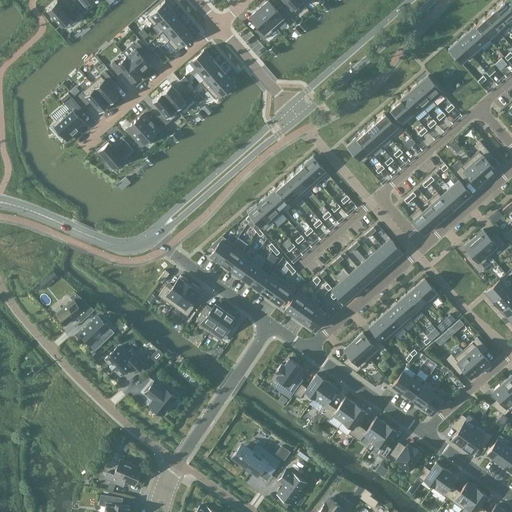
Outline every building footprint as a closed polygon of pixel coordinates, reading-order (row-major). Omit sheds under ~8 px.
[(78,0),(75,3),(83,12),(88,7),(86,4),(90,0),(78,0)] [(163,0),(145,16),(153,25),(157,22),(171,9),(164,0),(163,0)] [(267,0),(258,8),(276,27),(289,15),(282,7),(277,11),(267,0)] [(299,0),(283,0),(286,3),(282,7),(289,15),(303,4),(299,0)] [(511,0),(503,0),(503,1),(511,10),(511,0)] [(56,1),(46,9),(60,26),(61,25),(64,29),(73,21),(78,16),(70,7),(65,11),(56,1)] [(506,22),(509,26),(511,22),(511,10),(503,1),(494,9),(506,22)] [(258,8),(250,16),(259,27),(254,31),(262,39),(276,27),(258,8)] [(171,9),(157,22),(163,29),(178,16),(171,9)] [(494,9),(485,16),(497,30),(506,22),(494,9)] [(163,29),(161,31),(168,39),(185,24),(178,16),(163,29)] [(488,38),(497,30),(485,16),(476,24),(488,38)] [(168,39),(167,40),(174,49),(193,33),(185,24),(168,39)] [(476,24),(467,32),(479,46),(488,38),(476,24)] [(467,32),(458,40),(470,54),(479,46),(467,32)] [(470,54),(458,40),(449,48),(460,62),(470,54)] [(135,48),(126,56),(140,73),(149,64),(140,54),(145,50),(137,41),(132,45),(135,48)] [(204,49),(189,62),(196,70),(211,57),(204,49)] [(114,61),(109,65),(117,74),(122,70),(131,81),(140,73),(126,56),(116,64),(114,61)] [(211,57),(196,70),(203,78),(218,65),(211,57)] [(501,59),(495,65),(498,68),(504,62),(501,59)] [(203,78),(200,81),(207,90),(225,74),(218,65),(203,78)] [(492,67),(486,73),(489,76),(495,70),(492,67)] [(100,74),(91,82),(108,103),(118,94),(118,93),(117,94),(109,84),(113,80),(105,71),(100,75),(100,74)] [(225,74),(207,90),(215,98),(233,82),(225,74)] [(417,84),(432,101),(442,92),(427,75),(417,84)] [(483,75),(477,81),(479,84),(486,78),(483,75)] [(82,91),(77,95),(85,104),(90,100),(98,110),(98,111),(108,103),(91,82),(81,91),(82,91)] [(170,84),(161,92),(179,112),(193,100),(185,91),(180,95),(170,84)] [(417,84),(408,91),(423,108),(432,101),(417,84)] [(414,117),(423,108),(408,91),(399,99),(411,113),(414,117)] [(56,120),(50,124),(59,134),(61,132),(65,138),(67,139),(72,134),(73,132),(76,129),(78,129),(85,123),(76,113),(82,109),(67,92),(60,98),(64,103),(51,114),(56,120)] [(161,92),(152,100),(162,111),(157,115),(165,124),(179,112),(161,92)] [(396,114),(393,117),(399,123),(411,113),(399,99),(390,107),(396,114)] [(445,108),(448,111),(454,106),(451,103),(445,108)] [(436,116),(439,119),(445,114),(442,111),(436,116)] [(390,137),(402,127),(399,123),(393,117),(390,119),(384,112),(375,120),(390,137)] [(143,113),(126,128),(141,145),(158,130),(143,113)] [(436,122),(433,119),(427,124),(430,127),(436,122)] [(375,120),(366,128),(381,145),(390,137),(375,120)] [(372,153),(381,145),(366,128),(357,136),(372,153)] [(357,136),(347,145),(362,162),(372,153),(357,136)] [(108,142),(99,150),(103,154),(100,157),(106,164),(109,161),(113,166),(133,149),(123,138),(112,147),(108,142)] [(478,150),(469,158),(486,177),(495,169),(487,160),(492,155),(480,141),(474,146),(478,150)] [(402,152),(399,149),(393,154),(396,157),(402,152)] [(303,164),(318,181),(327,173),(312,156),(303,164)] [(393,159),(390,156),(384,162),(387,165),(393,159)] [(477,184),(486,177),(469,158),(455,170),(464,180),(469,175),(477,184)] [(303,164),(294,172),(308,189),(318,181),(303,164)] [(375,169),(378,173),(384,167),(381,164),(375,169)] [(299,197),(308,189),(294,172),(285,180),(299,197)] [(458,179),(449,187),(460,201),(470,193),(458,179)] [(285,180),(275,188),(287,201),(290,205),(299,197),(285,180)] [(451,209),(460,201),(449,187),(440,195),(437,191),(436,191),(451,209)] [(267,195),(279,209),(287,201),(275,188),(267,195)] [(436,191),(428,199),(431,203),(442,216),(451,209),(436,191)] [(279,209),(267,195),(258,204),(272,221),(282,212),(279,209)] [(346,195),(340,200),(343,203),(349,198),(346,195)] [(442,216),(431,203),(428,199),(427,200),(430,203),(422,211),(419,207),(418,207),(433,224),(442,216)] [(511,215),(511,202),(511,201),(501,210),(506,215),(509,212),(511,215)] [(340,206),(337,203),(331,208),(334,211),(340,206)] [(263,229),(272,221),(258,204),(248,212),(263,229)] [(433,224),(418,207),(409,215),(412,219),(424,232),(433,224)] [(330,214),(328,211),(322,216),(324,219),(330,214)] [(319,219),(313,224),(315,227),(321,222),(319,219)] [(312,230),(310,227),(304,232),(306,235),(312,230)] [(482,229),(473,237),(490,256),(504,244),(496,234),(490,238),(482,229)] [(301,234),(295,240),(297,243),(303,238),(301,234)] [(220,261),(233,243),(222,235),(209,246),(213,248),(210,254),(220,261)] [(392,258),(401,251),(389,237),(381,245),(392,258)] [(481,264),(490,256),(473,237),(464,245),(472,254),(467,258),(479,272),(484,267),(481,264)] [(286,248),(288,251),(294,245),(292,242),(286,248)] [(233,243),(220,261),(229,268),(243,250),(233,243)] [(381,245),(373,252),(384,265),(392,258),(381,245)] [(239,275),(252,257),(243,250),(229,268),(239,275)] [(373,252),(364,259),(376,272),(384,265),(373,252)] [(252,257),(239,275),(249,282),(262,264),(252,257)] [(368,280),(376,272),(364,259),(356,266),(368,280)] [(260,268),(263,264),(262,264),(249,282),(259,289),(272,271),(269,275),(260,268)] [(356,266),(348,273),(360,287),(368,280),(356,266)] [(52,270),(44,277),(49,283),(58,276),(54,272),(52,270)] [(165,270),(157,279),(161,282),(169,273),(165,270)] [(268,296),(282,278),(272,271),(259,289),(268,296)] [(352,294),(360,287),(348,273),(340,280),(352,294)] [(186,282),(187,279),(180,274),(170,288),(165,284),(158,295),(167,301),(172,305),(188,283),(186,282)] [(279,303),(284,296),(287,298),(295,287),(282,278),(268,296),(279,303)] [(414,286),(429,303),(439,295),(424,278),(414,286)] [(485,290),(494,299),(507,288),(499,278),(485,290)] [(338,295),(343,301),(352,294),(340,280),(332,288),(335,292),(338,295)] [(191,282),(190,284),(188,283),(172,305),(187,315),(194,305),(189,301),(198,287),(191,282)] [(429,303),(414,286),(405,294),(417,307),(426,299),(429,303)] [(295,315),(308,297),(298,289),(295,293),(292,291),(295,288),(295,287),(287,298),(290,300),(284,308),(295,315)] [(502,308),(511,299),(511,293),(507,288),(494,299),(502,308)] [(73,298),(56,313),(65,324),(76,314),(81,320),(95,307),(77,290),(71,295),(73,298)] [(417,307),(405,294),(396,302),(411,319),(411,318),(408,315),(417,307)] [(304,322),(316,306),(316,305),(317,303),(308,297),(295,315),(304,322)] [(511,315),(511,299),(502,308),(509,317),(511,315)] [(211,329),(225,309),(215,302),(210,309),(206,305),(196,318),(211,329)] [(402,327),(411,319),(396,302),(387,309),(402,327)] [(304,322),(315,329),(319,324),(321,325),(329,318),(325,315),(326,313),(316,306),(304,322)] [(211,329),(225,339),(235,326),(230,323),(235,316),(225,309),(211,329)] [(378,317),(393,334),(402,327),(387,309),(378,317)] [(449,313),(442,319),(447,325),(448,324),(452,320),(454,319),(449,313)] [(76,334),(89,347),(108,328),(96,315),(76,334)] [(393,335),(393,334),(378,317),(369,325),(381,339),(390,331),(393,335)] [(442,319),(435,325),(440,330),(443,328),(447,325),(442,319)] [(452,325),(446,329),(451,334),(456,330),(452,325)] [(446,329),(442,333),(447,338),(451,334),(446,329)] [(369,359),(378,351),(381,354),(386,349),(375,336),(370,341),(362,332),(353,340),(369,359)] [(463,349),(479,368),(488,360),(480,351),(485,347),(477,337),(463,349)] [(345,363),(356,371),(369,359),(353,340),(344,348),(352,357),(345,363)] [(109,356),(104,360),(109,366),(108,367),(113,372),(114,371),(120,377),(128,368),(134,374),(143,366),(133,356),(127,361),(115,349),(111,354),(110,354),(108,355),(109,356)] [(462,350),(454,357),(451,354),(446,359),(457,371),(462,367),(470,376),(479,368),(463,349),(462,350)] [(274,386),(289,397),(299,382),(293,377),(301,366),(289,357),(283,364),(281,363),(275,371),(279,374),(278,376),(280,378),(274,386)] [(415,373),(412,377),(402,370),(392,384),(402,392),(415,373)] [(303,391),(313,398),(327,379),(316,371),(305,387),(301,383),(294,393),(299,397),(303,391)] [(412,399),(425,380),(415,373),(402,392),(412,399)] [(511,394),(511,376),(510,375),(501,382),(511,394)] [(318,411),(323,415),(331,405),(326,402),(337,386),(327,379),(313,398),(312,398),(322,405),(318,411)] [(421,406),(434,387),(425,380),(412,399),(421,406)] [(160,387),(152,381),(143,393),(151,399),(148,404),(161,415),(175,396),(161,386),(160,387)] [(500,399),(493,406),(504,414),(511,406),(511,394),(501,382),(492,390),(500,399)] [(446,401),(432,391),(435,388),(434,387),(421,406),(431,413),(435,407),(437,409),(446,401)] [(278,400),(283,403),(287,398),(282,395),(278,400)] [(335,408),(331,405),(323,415),(329,419),(332,415),(341,422),(355,402),(344,395),(335,408)] [(353,436),(361,426),(356,423),(366,410),(355,402),(341,422),(351,428),(348,432),(353,436)] [(353,436),(359,440),(363,434),(372,441),(386,422),(376,414),(365,429),(361,426),(353,436)] [(461,445),(473,428),(464,421),(466,417),(461,414),(451,423),(458,428),(451,438),(461,445)] [(371,443),(381,450),(378,454),(383,458),(390,447),(386,445),(397,429),(386,422),(372,441),(371,443)] [(483,435),(473,428),(461,445),(471,452),(478,442),(484,446),(491,435),(485,431),(483,435)] [(486,453),(495,459),(508,440),(499,434),(486,453)] [(495,459),(504,465),(511,454),(511,449),(506,445),(509,441),(508,440),(495,459)] [(390,453),(397,458),(396,459),(408,468),(420,451),(412,446),(411,447),(407,443),(405,446),(398,442),(390,453)] [(250,469),(256,473),(261,466),(270,473),(278,461),(261,449),(257,455),(245,446),(241,451),(240,451),(239,453),(236,458),(246,466),(245,468),(246,467),(249,469),(248,470),(248,471),(250,469)] [(106,472),(104,478),(115,483),(118,477),(134,484),(141,468),(119,459),(113,474),(106,472)] [(417,476),(432,487),(445,468),(436,461),(430,470),(424,466),(417,476)] [(432,487),(447,497),(454,487),(449,483),(455,475),(445,468),(432,487)] [(290,503),(296,495),(293,493),(297,488),(300,490),(305,482),(292,472),(291,473),(285,469),(278,479),(284,483),(277,493),(290,503)] [(459,491),(454,487),(447,497),(462,508),(477,487),(475,487),(476,486),(472,483),(471,484),(467,481),(459,491)] [(481,511),(484,509),(479,505),(486,494),(477,487),(462,508),(464,507),(471,511),(481,511)] [(100,494),(99,504),(105,505),(103,511),(129,511),(130,511),(128,511),(129,505),(120,504),(121,497),(100,494)] [(345,511),(352,503),(345,498),(339,505),(329,498),(325,503),(324,503),(317,511),(345,511)]
